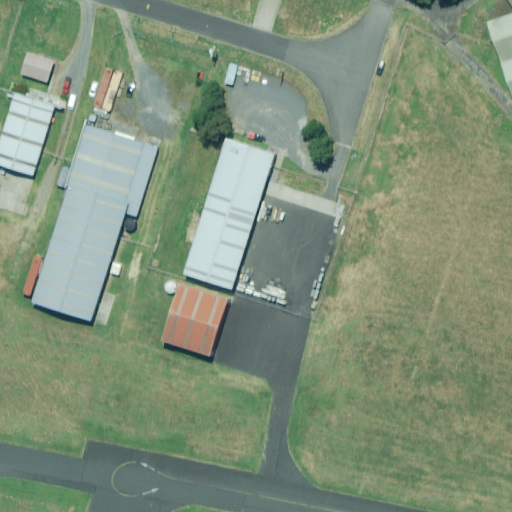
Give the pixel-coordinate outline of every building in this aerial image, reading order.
[(511,58),(511,13),(492,20),(505,60),(511,58)] [(56,62),(31,55),(25,76),(49,84),(56,62)] [(124,75),(108,69),(94,111),(110,117),(124,75)] [(0,162),(36,174),(56,110),(60,111),(61,107),(66,108),(68,100),(13,83),(9,95),(17,98),(0,151),(0,162)] [(161,148),(88,124),(62,203),(66,205),(59,227),(35,302),(95,321),(110,273),(129,213),(139,216),(161,148)] [(188,273),(237,289),(281,153),(231,138),(188,273)] [(125,267),(115,264),(112,275),(122,278),(125,267)] [(234,298),(185,282),(179,299),(167,340),(216,356),(234,298)]
